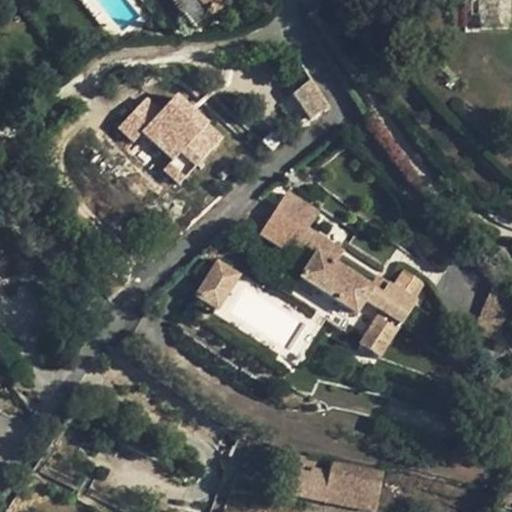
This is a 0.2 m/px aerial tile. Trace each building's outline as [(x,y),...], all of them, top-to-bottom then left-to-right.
[(210,16),(197,0),(168,0),(193,30),(210,16)] [(230,0),(197,0),(210,16),(230,0)] [(511,0),(487,0),(488,14),(488,29),(511,28),(511,0)] [(311,80),(293,94),(311,120),(328,107),(311,80)] [(180,186),(225,133),(176,91),(161,109),(145,96),(117,128),(134,142),(142,133),(171,159),(162,170),(180,186)] [(318,213),(287,193),(259,235),(291,255),(295,249),(312,260),(289,295),(345,332),(348,326),(365,336),(358,346),(378,359),(400,324),(401,325),(415,303),(412,301),(424,283),(404,271),(393,288),(387,284),(381,295),(335,265),(343,253),(309,228),(318,213)] [(225,267),(218,262),(206,280),(213,284),(225,267)] [(238,276),(225,267),(213,284),(206,280),(196,297),(216,310),(238,276)] [(494,283),(479,322),(501,331),(510,306),(494,283)] [(501,331),(479,322),(474,333),(497,341),(501,331)] [(383,472),(331,461),(329,470),(322,501),(376,511),(383,472)] [(329,470),(311,467),(310,472),(308,471),(297,469),(291,495),(322,501),(329,470)]
